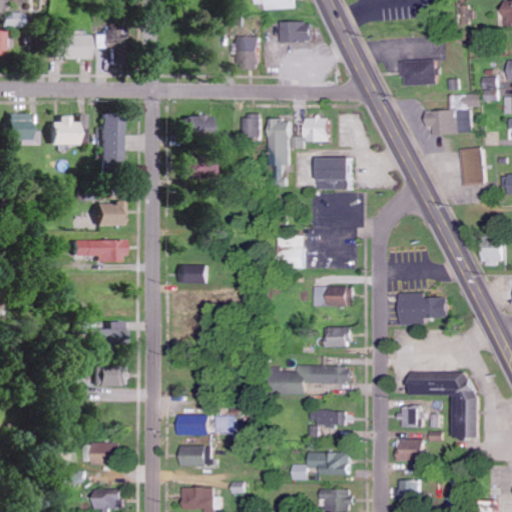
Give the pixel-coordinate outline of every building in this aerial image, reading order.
[(262,0),(263,4),(273,4),(273,10),(303,8),(302,0),(262,0)] [(287,23),(287,42),(320,41),(320,23),(287,23)] [(0,31),(0,55),(10,56),(11,32),(0,31)] [(96,58),(95,35),(64,36),(65,59),(96,58)] [(44,36),(33,36),(33,50),(45,50),(44,36)] [(267,37),(244,37),(244,67),(267,67),(267,37)] [(421,60),(412,75),(433,88),(442,73),(421,60)] [(503,77),(486,77),(486,89),(489,89),(489,101),(503,100),(503,77)] [(456,95),(456,111),(432,111),(433,127),(441,127),(441,135),(477,133),(476,107),(485,107),(485,94),(456,95)] [(23,146),(41,145),(41,131),(34,132),(34,113),(13,114),(13,141),(23,141),(23,146)] [(53,145),(83,146),(83,129),(88,129),(89,115),(81,115),(81,123),(74,123),(74,117),(63,116),(62,123),(54,123),(53,145)] [(247,139),(266,140),(267,116),(248,115),(247,139)] [(125,175),(127,117),(105,116),(103,174),(125,175)] [(217,117),(189,116),(188,135),(217,136),(217,117)] [(338,142),(339,118),(313,117),(313,142),(338,142)] [(297,120),(275,119),(274,166),(297,166),(297,120)] [(469,184),(491,183),(490,149),(468,150),(469,184)] [(323,190),(361,189),(361,158),(323,159),(323,190)] [(219,159),(189,160),(190,181),(220,179),(219,159)] [(100,226),(127,226),(126,203),(100,204),(100,226)] [(312,267),(311,236),(286,236),(287,268),(312,267)] [(99,262),(128,263),(129,242),(76,241),(76,256),(99,256),(99,262)] [(511,246),(491,245),(490,264),(511,265),(511,246)] [(213,283),(213,265),(185,266),(186,283),(213,283)] [(320,306),(359,307),(359,287),(320,286),(320,306)] [(432,293),(407,293),(407,326),(433,325),(433,318),(456,318),(456,298),(432,298),(432,293)] [(112,323),(112,330),(99,330),(99,346),(130,345),(130,322),(112,323)] [(330,347),(360,347),(360,328),(331,327),(330,347)] [(134,386),(134,367),(98,366),(97,385),(134,386)] [(314,394),(314,384),(359,384),(359,367),(305,367),(305,372),(287,372),(287,394),(314,394)] [(460,396),(460,438),(483,438),(484,387),(473,387),(474,373),(416,372),(415,395),(460,396)] [(430,408),(407,408),(407,426),(429,426),(430,408)] [(316,424),(351,426),(352,411),(316,410),(316,424)] [(188,435),(218,435),(218,416),(189,415),(188,435)] [(408,461),(433,462),(434,440),(408,440),(408,461)] [(90,443),(89,461),(127,463),(127,444),(90,443)] [(189,467),(220,466),(219,446),(189,447),(189,467)] [(357,452),(313,453),(314,465),(298,465),(298,481),(315,480),(314,469),(325,469),(325,476),(357,475),(357,452)] [(426,511),(427,480),(404,480),(404,501),(414,501),(413,511),(426,511)] [(252,482),(237,482),(237,495),(252,495),(252,482)] [(222,488),(190,487),(190,508),(222,508),(222,488)] [(101,509),(131,510),(131,491),(102,490),(101,509)] [(358,490),(325,490),(325,506),(344,506),(344,511),(358,511),(358,490)]
